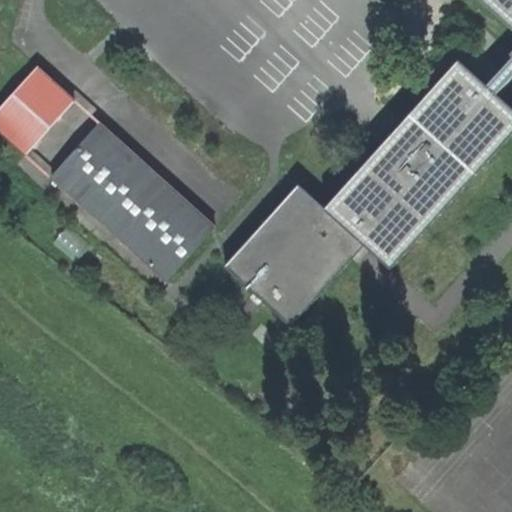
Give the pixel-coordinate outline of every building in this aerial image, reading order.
[(511,0),(481,0),(511,27),(511,0)] [(327,211),(366,246),(394,270),(511,137),(511,107),(460,62),(327,211)] [(0,129),(27,155),(75,103),(41,72),(0,116),(0,129)] [(216,230),(102,127),(54,180),(168,282),(216,230)] [(293,328),(366,246),(327,211),(301,187),(227,270),(293,328)]
